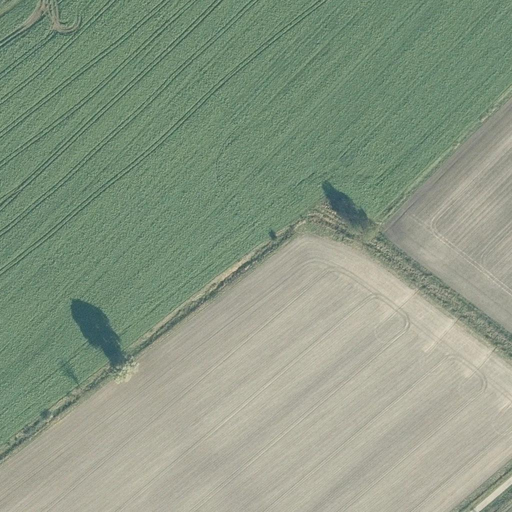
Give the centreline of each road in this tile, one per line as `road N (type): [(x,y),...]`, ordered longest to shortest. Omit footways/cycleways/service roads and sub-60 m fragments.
road 1 (track): [(511,348),(316,200)]
road 2 (track): [(511,79),(380,212)]
